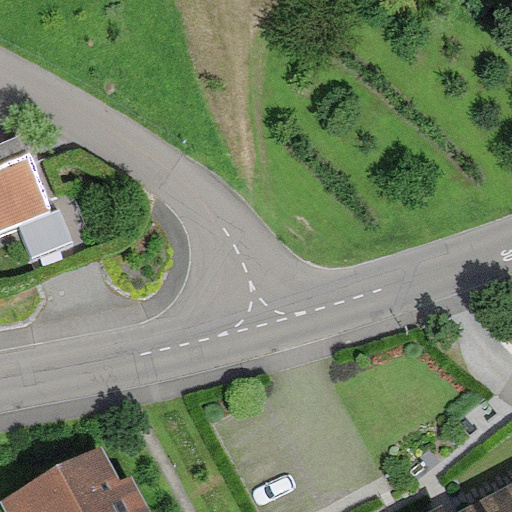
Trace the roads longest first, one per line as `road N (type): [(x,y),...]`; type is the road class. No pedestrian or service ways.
road 1 (residential): [(271,323),(194,199),(0,74)]
road 2 (residential): [(271,323),(0,384)]
road 3 (residential): [(418,283),(271,323)]
road 4 (residential): [(418,283),(511,376)]
